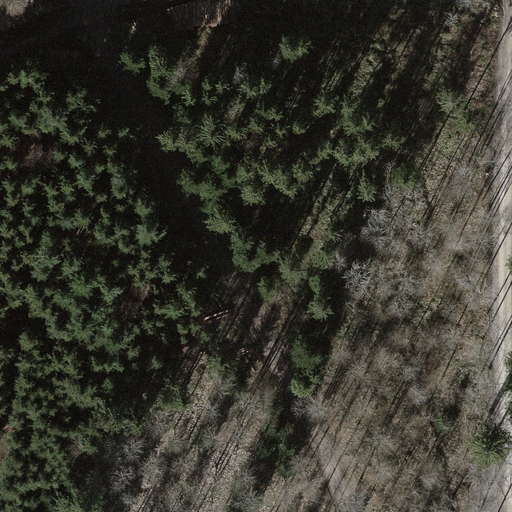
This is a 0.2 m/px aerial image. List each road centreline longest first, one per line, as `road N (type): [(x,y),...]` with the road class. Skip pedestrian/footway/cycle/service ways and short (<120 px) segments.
road 1 (track): [(351,511),(316,425),(182,197),(85,0)]
road 2 (track): [(511,84),(505,303),(511,507)]
road 3 (track): [(154,0),(91,11),(0,53)]
